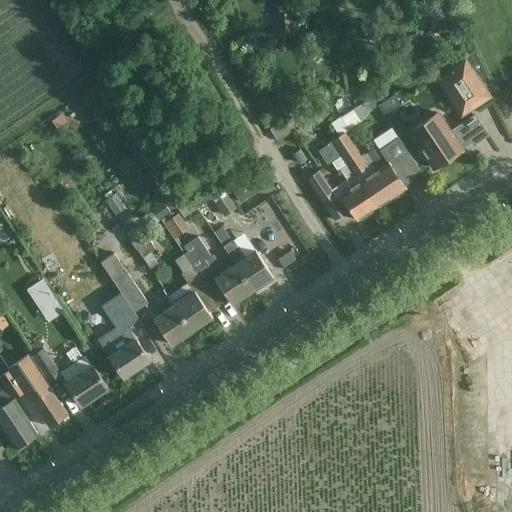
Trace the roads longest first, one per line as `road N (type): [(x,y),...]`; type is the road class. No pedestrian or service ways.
road 1 (tertiary): [(13,511),(353,284)]
road 2 (tertiary): [(353,284),(511,178)]
road 3 (unclassified): [(263,139),(353,284)]
road 4 (track): [(178,0),(263,139)]
